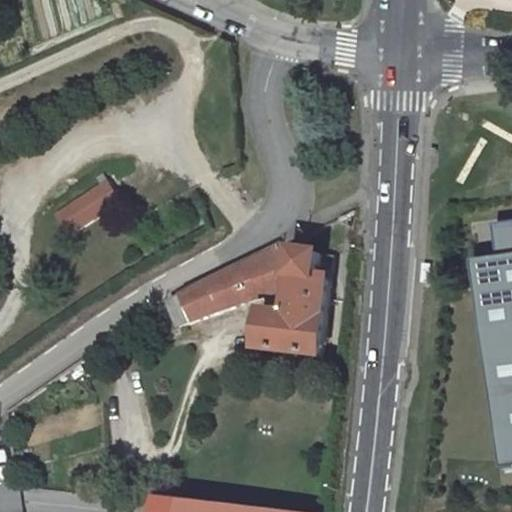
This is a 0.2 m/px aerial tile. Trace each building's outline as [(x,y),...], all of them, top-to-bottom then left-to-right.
[(70,234),(126,209),(114,182),(58,207),(70,234)] [(511,223),(496,226),(501,258),(511,256),(511,223)] [(278,250),(170,305),(181,330),(291,288),(278,250)] [(334,256),(297,253),(289,315),(267,313),(263,351),(323,357),(334,256)] [(511,256),(501,258),(475,262),(479,289),(505,473),(511,471),(511,256)] [(434,282),(434,265),(425,265),(425,282),(434,282)] [(238,511),(162,503),(160,511),(238,511)]
